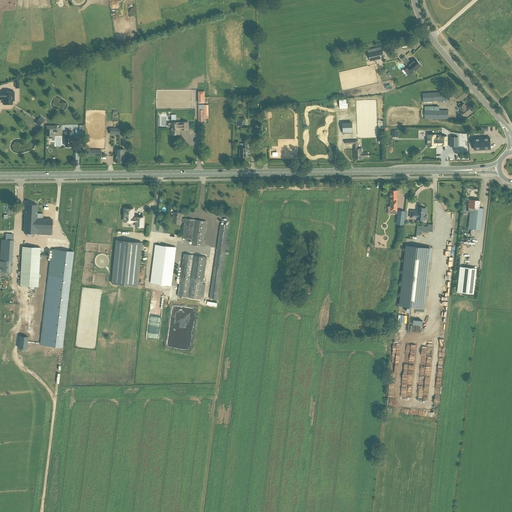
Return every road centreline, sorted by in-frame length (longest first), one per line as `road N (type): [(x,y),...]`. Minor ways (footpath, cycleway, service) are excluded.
road 1 (primary): [(0,176),(442,170)]
road 2 (unknown): [(60,175),(56,235),(47,241),(19,234),(20,176)]
road 3 (secondary): [(501,121),(428,34),(413,0)]
